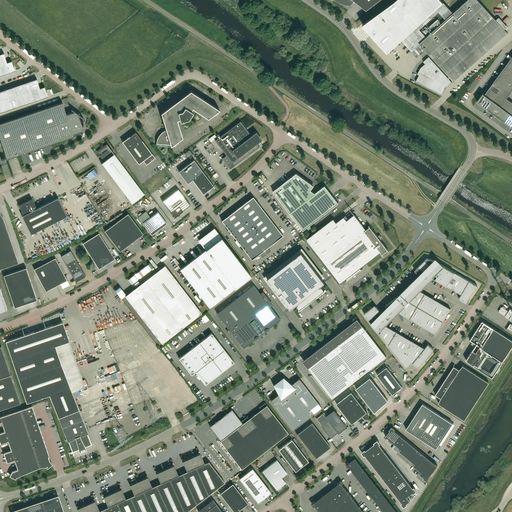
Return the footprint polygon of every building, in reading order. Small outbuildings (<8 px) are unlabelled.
[(443,2),(443,1),(442,0),(394,0),(395,0),(362,24),(363,25),(379,13),(386,20),(371,34),(387,52),(401,40),(411,51),(417,45),(419,43),(420,44),(425,50),(446,73),(449,77),(448,78),(429,57),(423,62),(425,64),(420,68),(417,74),(419,75),(416,82),(442,95),(445,89),(444,88),(446,87),(447,88),(452,83),(449,79),(451,78),(454,82),(454,81),(455,79),(507,33),(508,33),(505,30),(496,20),(477,0),(466,0),(453,13),(443,2)] [(3,53),(0,54),(0,75),(14,71),(15,71),(11,61),(7,62),(4,53),(3,53)] [(511,68),(506,64),(502,70),(511,77),(511,75),(511,68)] [(511,77),(502,70),(498,76),(506,83),(508,81),(511,77)] [(506,83),(498,76),(493,82),(502,89),(504,87),(506,83)] [(36,79),(0,91),(0,112),(47,96),(47,97),(48,96),(44,86),(44,87),(40,88),(36,79)] [(502,89),(493,82),(489,88),(498,95),(502,89)] [(506,98),(511,92),(504,87),(502,89),(498,95),(496,97),(503,102),(506,98)] [(498,95),(489,88),(484,94),(493,101),(496,97),(498,95)] [(182,137),(177,119),(180,118),(180,120),(186,119),(186,120),(189,119),(190,117),(190,116),(193,111),(191,110),(192,108),(208,118),(219,109),(191,90),(177,101),(161,112),(164,123),(166,130),(165,130),(164,131),(163,132),(162,132),(162,133),(161,133),(160,134),(160,135),(159,135),(159,136),(158,136),(158,137),(158,138),(157,138),(157,139),(157,140),(157,141),(156,142),(156,143),(156,144),(157,143),(170,144),(171,145),(182,137)] [(487,109),(493,101),(484,94),(483,93),(477,101),(487,109)] [(501,106),(503,102),(496,97),(493,101),(487,109),(495,114),(501,106)] [(507,110),(511,103),(511,102),(506,98),(503,102),(501,106),(507,110)] [(17,155),(51,144),(74,136),(73,133),(82,130),(82,135),(83,126),(84,120),(83,126),(77,114),(78,114),(83,118),(78,114),(71,109),(71,108),(71,109),(74,111),(66,114),(63,105),(62,102),(0,123),(0,138),(7,159),(7,158),(16,155),(17,155)] [(503,120),(509,112),(507,110),(501,106),(495,114),(503,120)] [(511,126),(511,124),(511,114),(509,112),(503,120),(511,126)] [(234,166),(259,147),(257,143),(262,139),(256,132),(251,135),(240,121),(220,136),(218,138),(215,140),(226,155),(222,158),(230,169),(231,168),(234,166)] [(155,158),(142,140),(135,132),(133,134),(129,136),(122,142),(139,164),(143,160),(146,165),(155,158)] [(144,194),(114,154),(107,144),(106,144),(107,145),(98,152),(101,155),(104,161),(101,163),(101,164),(102,163),(132,203),(144,194)] [(214,187),(194,160),(178,171),(187,183),(191,180),(192,179),(203,194),(212,187),(213,186),(214,187)] [(91,173),(94,178),(99,175),(96,170),(91,173)] [(312,188),(314,185),(311,183),(296,173),(273,191),(291,214),(290,213),(299,206),(312,223),(311,223),(311,224),(338,203),(325,185),(315,193),(311,190),(312,188)] [(163,203),(172,214),(176,219),(179,216),(181,217),(181,215),(184,212),(191,206),(179,190),(163,203)] [(228,215),(221,220),(251,259),(259,254),(262,257),(270,251),(267,247),(283,235),(253,196),(247,201),(228,216),(228,215)] [(67,215),(58,197),(37,208),(32,198),(18,205),(23,215),(22,215),(31,234),(67,215)] [(151,234),(167,223),(158,211),(150,217),(146,211),(138,217),(143,222),(151,234)] [(143,234),(128,213),(104,231),(120,251),(122,250),(141,235),(143,234)] [(389,251),(380,240),(379,238),(380,237),(379,235),(377,236),(369,225),(368,225),(370,227),(366,229),(354,214),(347,220),(344,216),(336,222),(333,218),(306,239),(340,283),(346,279),(347,280),(346,282),(353,276),(354,277),(356,275),(355,275),(363,269),(362,269),(361,270),(360,268),(381,252),(383,256),(384,255),(383,254),(388,250),(389,251)] [(250,275),(214,228),(213,228),(214,229),(200,240),(199,239),(198,240),(205,249),(191,260),(180,269),(209,306),(250,275)] [(115,258),(99,233),(83,243),(99,269),(115,258)] [(85,276),(75,258),(70,250),(60,255),(66,264),(76,281),(85,276)] [(325,282),(302,252),(267,278),(291,308),(296,304),(297,303),(298,305),(296,306),(299,310),(300,310),(307,304),(308,303),(309,304),(311,303),(310,302),(314,299),(314,300),(316,299),(316,298),(315,298),(317,296),(324,291),(321,287),(320,288),(319,287),(319,286),(325,282)] [(18,264),(15,257),(9,260),(8,260),(6,261),(8,267),(18,264)] [(64,275),(55,258),(44,263),(56,285),(60,283),(63,289),(70,285),(65,275),(64,275)] [(436,333),(450,310),(450,308),(449,307),(419,290),(421,289),(432,277),(435,275),(437,276),(435,278),(434,278),(461,294),(459,298),(464,302),(466,303),(467,302),(477,286),(443,266),(436,259),(434,260),(427,258),(416,269),(415,270),(416,272),(420,275),(412,282),(401,294),(399,296),(398,296),(399,296),(398,297),(397,297),(386,305),(385,306),(387,308),(377,317),(375,315),(380,311),(376,307),(375,305),(374,306),(364,314),(406,367),(412,362),(418,367),(434,349),(428,344),(425,348),(394,330),(385,325),(394,315),(398,312),(434,333),(435,334),(436,333)] [(56,285),(44,263),(34,269),(43,287),(46,291),(53,287),(56,285)] [(201,313),(165,265),(164,266),(164,267),(146,281),(145,280),(145,281),(145,282),(126,296),(126,295),(125,296),(161,342),(162,343),(201,313)] [(37,300),(26,267),(3,275),(14,307),(37,300)] [(280,319),(253,285),(216,313),(229,329),(243,348),(255,338),(256,339),(257,339),(258,338),(258,337),(258,336),(261,334),(265,330),(266,331),(267,331),(268,330),(268,329),(268,328),(280,319)] [(498,312),(503,316),(507,311),(505,310),(507,307),(504,304),(498,312)] [(386,356),(362,326),(363,326),(357,318),(303,360),(308,367),(332,398),(386,356)] [(511,346),(511,340),(482,321),(470,340),(480,347),(476,352),(473,350),(466,360),(492,377),(511,346)] [(79,409),(61,364),(55,346),(69,341),(62,322),(44,328),(39,330),(6,341),(27,403),(49,395),(58,418),(79,409)] [(211,333),(179,358),(191,374),(195,371),(196,371),(205,383),(232,361),(233,362),(234,362),(211,333)] [(168,344),(163,348),(166,352),(171,348),(168,344)] [(11,374),(6,360),(0,362),(0,378),(11,374)] [(464,420),(489,382),(463,365),(459,369),(454,366),(435,394),(440,398),(438,403),(464,420)] [(402,387),(393,376),(387,367),(377,374),(392,394),(402,387)] [(0,393),(16,389),(11,375),(11,374),(0,378),(0,393)] [(321,407),(299,378),(291,384),(283,376),(278,380),(284,388),(307,418),(321,407)] [(388,400),(370,377),(356,388),(374,412),(375,412),(374,410),(387,400),(388,400)] [(307,418),(284,388),(278,380),(273,384),(278,394),(270,400),(293,429),(307,418)] [(0,409),(20,403),(16,389),(0,393),(0,409)] [(367,412),(354,396),(351,392),(336,404),(339,407),(352,424),(362,415),(367,418),(368,417),(368,416),(368,414),(368,413),(367,412)] [(128,409),(126,401),(117,404),(119,411),(128,409)] [(288,433),(272,412),(269,409),(270,409),(265,403),(259,408),(261,409),(249,418),(247,417),(248,417),(247,416),(242,421),(265,451),(288,433)] [(436,449),(453,423),(422,403),(422,404),(423,404),(415,417),(414,416),(414,417),(415,417),(416,418),(414,421),(412,421),(413,420),(412,420),(411,420),(412,421),(407,429),(406,428),(406,429),(436,449)] [(34,411),(32,406),(20,410),(21,415),(34,411)] [(83,419),(79,409),(58,418),(67,441),(68,441),(72,451),(79,448),(80,450),(82,450),(83,449),(85,448),(84,446),(91,444),(89,438),(87,433),(88,433),(85,425),(83,419)] [(23,420),(21,415),(20,410),(0,416),(0,422),(1,422),(3,426),(23,420)] [(35,415),(34,411),(21,415),(23,420),(34,416),(35,415)] [(346,426),(343,422),(334,411),(327,416),(324,413),(316,419),(331,437),(339,431),(339,432),(340,431),(345,427),(346,426)] [(37,420),(35,415),(34,416),(23,420),(25,424),(36,420),(37,420)] [(26,429),(25,424),(23,420),(3,426),(5,431),(0,432),(0,437),(1,438),(26,429)] [(38,425),(37,420),(36,420),(25,424),(26,429),(38,425)] [(265,451),(242,421),(236,425),(236,426),(236,425),(238,427),(225,436),(224,435),(225,434),(224,434),(219,439),(218,439),(219,439),(223,445),(226,448),(225,448),(241,469),(265,451)] [(330,446),(312,422),(303,429),(321,453),(330,446)] [(40,430),(38,425),(26,429),(28,434),(39,430),(40,430)] [(389,430),(390,431),(385,436),(393,442),(399,435),(393,429),(394,429),(392,427),(389,430)] [(29,439),(28,434),(26,429),(1,438),(0,437),(0,442),(0,443),(2,443),(8,441),(9,445),(29,439)] [(321,453),(303,429),(297,434),(315,458),(319,455),(321,453)] [(42,434),(40,430),(39,430),(28,434),(29,439),(41,435),(42,434)] [(43,439),(42,434),(41,435),(29,439),(31,443),(42,439),(43,439)] [(397,446),(403,438),(399,435),(393,442),(397,446)] [(401,449),(407,441),(403,438),(397,446),(401,449)] [(33,448),(31,443),(29,439),(9,445),(11,450),(5,452),(4,453),(5,457),(7,457),(33,448)] [(45,444),(43,439),(42,439),(31,443),(33,448),(44,444),(45,444)] [(307,460),(291,439),(278,449),(294,470),(295,470),(294,469),(306,460),(307,460)] [(383,449),(379,444),(380,443),(377,440),(373,443),(374,444),(370,447),(376,455),(383,449)] [(403,454),(411,444),(407,441),(401,449),(399,451),(403,454)] [(47,449),(45,444),(44,444),(33,448),(34,453),(46,449),(47,449)] [(407,457),(415,447),(411,444),(403,454),(407,457)] [(376,455),(370,447),(366,450),(365,449),(361,452),(364,456),(365,455),(369,460),(375,456),(376,455)] [(411,460),(419,450),(415,447),(407,457),(411,460)] [(36,458),(34,453),(33,448),(7,457),(5,457),(7,462),(9,461),(14,460),(16,464),(36,458)] [(49,456),(47,449),(46,449),(34,453),(36,458),(37,460),(48,456),(49,456)] [(379,461),(387,455),(383,449),(376,455),(375,456),(379,461)] [(415,463),(423,454),(419,450),(411,460),(415,463)] [(224,482),(208,461),(204,463),(203,460),(199,453),(194,455),(191,457),(196,467),(208,494),(208,495),(224,482)] [(417,468),(426,457),(423,454),(415,463),(413,465),(417,468)] [(382,465),(390,459),(387,455),(379,461),(382,465)] [(52,464),(49,460),(48,456),(37,460),(39,467),(40,467),(46,467),(47,468),(52,464)] [(373,466),(379,461),(375,456),(369,460),(373,466)] [(208,494),(196,467),(191,457),(183,461),(187,471),(182,473),(196,503),(196,504),(208,495),(208,494)] [(362,465),(358,461),(355,457),(349,462),(349,461),(345,464),(348,467),(349,466),(353,472),(361,466),(362,465)] [(421,472),(430,460),(426,457),(417,468),(421,472)] [(16,477),(40,467),(39,467),(37,460),(36,458),(16,464),(18,469),(12,471),(10,476),(15,479),(16,477)] [(385,469),(393,463),(390,459),(382,465),(385,469)] [(281,477),(287,473),(277,460),(262,471),(276,490),(285,483),(281,477)] [(424,477),(423,478),(426,481),(429,478),(428,477),(437,466),(430,460),(421,472),(419,473),(424,477)] [(376,469),(382,465),(379,461),(373,466),(376,469)] [(388,473),(396,467),(393,463),(385,469),(388,473)] [(196,503),(182,473),(178,475),(173,465),(165,469),(169,479),(184,511),(185,511),(196,504),(196,503)] [(385,469),(382,465),(376,469),(379,473),(385,469)] [(356,476),(364,470),(361,466),(353,472),(356,476)] [(391,477),(399,471),(396,467),(388,473),(391,477)] [(271,492),(252,468),(239,478),(258,502),(271,492)] [(184,511),(169,479),(165,469),(156,472),(156,473),(161,483),(160,483),(158,484),(156,485),(168,511),(184,511)] [(388,473),(385,469),(379,473),(382,477),(388,473)] [(359,480),(367,474),(364,470),(356,476),(359,480)] [(394,481),(402,474),(399,471),(391,477),(394,481)] [(385,481),(391,477),(388,473),(382,477),(385,481)] [(362,484),(370,477),(367,474),(359,480),(362,484)] [(397,485),(405,478),(402,474),(394,481),(397,485)] [(168,511),(156,485),(154,486),(152,487),(151,487),(147,477),(138,480),(139,481),(143,491),(152,511),(168,511)] [(377,485),(370,477),(362,484),(368,492),(377,485)] [(388,485),(394,481),(391,477),(385,481),(388,485)] [(400,489),(409,482),(405,478),(397,485),(400,489)] [(152,511),(143,491),(139,481),(138,480),(130,484),(135,494),(134,494),(134,495),(130,497),(136,511),(152,511)] [(343,483),(341,480),(337,483),(338,483),(326,492),(333,500),(347,490),(342,484),(343,483)] [(391,489),(397,485),(394,481),(388,485),(391,489)] [(416,491),(414,487),(413,488),(409,482),(400,489),(404,493),(407,497),(412,492),(413,493),(416,491)] [(248,503),(232,483),(220,493),(232,509),(234,511),(236,511),(244,506),(248,503)] [(383,493),(377,485),(368,492),(374,500),(383,493)] [(394,493),(400,489),(397,485),(391,489),(394,493)] [(136,511),(130,497),(126,498),(125,499),(121,489),(121,488),(112,492),(117,502),(121,511),(136,511)] [(397,497),(404,493),(400,489),(394,493),(397,497)] [(336,504),(350,494),(347,490),(333,500),(336,504)] [(121,511),(117,502),(112,492),(104,496),(108,506),(105,508),(104,508),(104,509),(105,511),(121,511)] [(336,504),(333,500),(326,492),(315,501),(314,500),(311,503),(313,506),(314,506),(319,511),(333,511),(339,508),(336,504)] [(378,504),(386,497),(383,493),(374,500),(378,504)] [(410,500),(407,497),(404,493),(397,497),(402,502),(401,503),(403,507),(407,504),(406,503),(410,500)] [(339,508),(353,497),(350,494),(336,504),(339,508)] [(341,511),(342,511),(356,501),(353,497),(339,508),(341,511)] [(381,508),(389,501),(386,497),(378,504),(381,508)] [(63,511),(61,503),(60,500),(55,502),(54,498),(42,502),(42,500),(41,501),(45,511),(63,511)] [(204,511),(208,509),(216,503),(213,499),(198,510),(198,511),(204,511)] [(105,511),(104,509),(104,508),(99,510),(95,501),(94,500),(86,504),(89,511),(105,511)] [(45,511),(41,501),(42,502),(28,506),(27,505),(29,511),(45,511)] [(350,511),(359,505),(356,501),(342,511),(350,511)] [(384,511),(392,505),(389,501),(381,508),(384,511)] [(222,511),(216,503),(208,509),(210,511),(222,511)]
